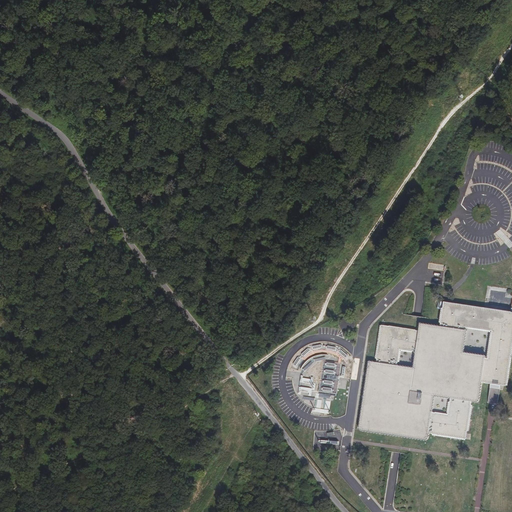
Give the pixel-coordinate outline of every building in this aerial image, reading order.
[(508,387),(511,355),(511,311),(511,312),(444,303),(444,306),(441,328),(469,331),(470,330),(494,333),(491,357),(487,357),(484,384),(495,385),(508,387)] [(341,330),(355,329),(355,320),(340,320),(341,330)] [(441,328),(422,326),(421,332),(418,354),(415,370),(400,367),(378,364),(373,363),(363,432),(431,442),(432,434),(435,414),(437,397),(453,399),(474,402),(481,403),(484,384),(487,357),(466,353),(469,331),(441,328)] [(421,332),(384,327),(378,364),(400,367),(402,352),(418,354),(421,332)] [(302,369),(306,372),(312,363),(307,360),(302,369)] [(337,395),(341,363),(323,361),(319,390),(315,390),(315,384),(313,383),(312,378),(310,379),(305,378),(304,375),(301,375),(299,394),(303,395),(304,401),(304,405),(312,406),(311,414),(319,415),(319,413),(329,414),(330,401),(334,400),(334,395),(337,395)] [(469,441),(474,402),(453,399),(450,416),(435,414),(432,434),(469,441)]
